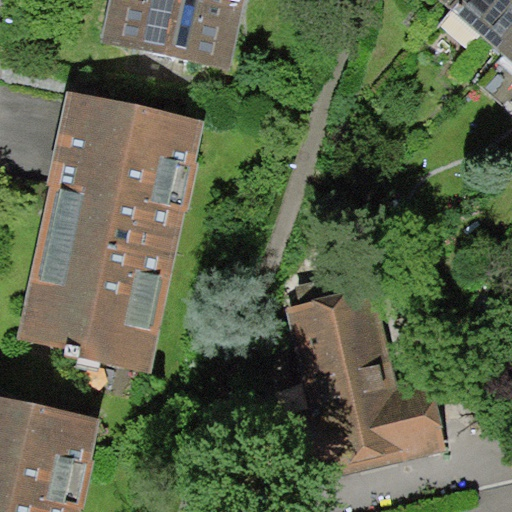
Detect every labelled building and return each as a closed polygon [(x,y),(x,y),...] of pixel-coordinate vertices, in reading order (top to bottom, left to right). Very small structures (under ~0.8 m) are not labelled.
[(222,67),(236,0),(118,0),(109,43),(222,67)] [(509,46),(511,42),(511,0),(459,0),(459,1),(486,25),(483,28),(506,49),(509,46)] [(53,214),(26,339),(66,347),(64,356),(78,359),(78,356),(142,370),(195,124),(77,99),(53,214)] [(424,383),(387,392),(365,298),(360,299),(355,278),(297,291),(302,313),(297,314),(321,414),(283,423),(296,479),(347,467),(345,454),(385,445),(388,457),(439,445),(428,399),(424,383)] [(0,511),(70,511),(90,421),(0,401),(0,511)]
